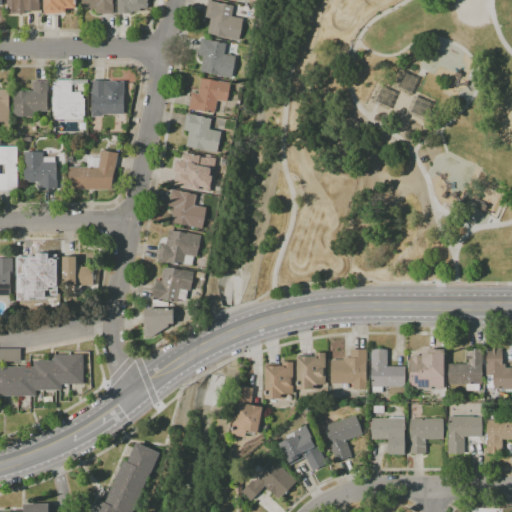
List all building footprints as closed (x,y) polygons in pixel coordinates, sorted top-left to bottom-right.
[(40,11),(22,11),(22,6),(7,6),(7,0),(39,0),(39,3),(40,3),(40,11)] [(60,14),(44,14),(44,0),(76,0),(76,8),(66,8),(66,13),(60,13),(60,14)] [(114,14),(96,14),(96,9),(80,9),(80,0),(113,0),(113,4),(114,4),(114,14)] [(130,15),(120,15),(120,13),(118,13),(118,0),(148,0),(148,9),(146,9),(141,9),(140,9),(140,12),(132,12),(132,13),(130,13),(130,15)] [(239,41),(225,38),(225,37),(208,34),(211,19),(205,17),(209,1),(218,2),(218,3),(234,6),(232,17),(243,19),(239,41)] [(224,79),(217,78),(218,76),(206,73),(200,71),(203,57),(198,56),(201,38),(212,40),(211,41),(226,44),(225,54),(236,57),(232,78),(225,77),(224,79)] [(412,75),(398,71),(393,87),(407,91),(412,75)] [(215,114),(198,111),(189,109),(192,92),(198,94),(201,79),(218,82),(219,81),(231,83),(227,102),(217,100),(215,114)] [(83,120),(55,120),(55,116),(53,116),(53,111),(52,111),(52,97),(53,97),(53,83),(55,83),(55,80),(67,80),(67,83),(69,83),(69,95),(83,95),(83,99),(84,99),(84,116),(83,116),(83,120)] [(92,133),(91,122),(96,122),(95,116),(92,116),(91,93),(92,93),(92,86),(91,86),(90,81),(109,81),(109,82),(111,82),(111,89),(110,89),(110,92),(122,92),(122,102),(125,102),(125,109),(124,109),(124,115),(98,115),(98,122),(99,123),(100,123),(101,124),(101,126),(102,127),(102,132),(92,133)] [(14,117),(13,92),(34,91),(33,82),(48,82),(48,87),(49,87),(49,93),(47,93),(48,112),(35,112),(35,117),(14,117)] [(10,122),(0,122),(0,90),(9,90),(9,107),(10,107),(10,122)] [(217,153),(204,150),(203,154),(197,152),(197,149),(185,146),(189,132),(183,130),(187,113),(197,115),(197,116),(212,119),(210,129),(222,132),(217,153)] [(119,134),(110,134),(110,130),(112,130),(113,127),(116,127),(116,126),(120,127),(119,134)] [(18,191),(0,191),(0,147),(18,147),(18,191)] [(111,190),(69,190),(68,168),(87,167),(88,158),(100,158),(101,150),(118,153),(111,190)] [(39,188),(39,182),(25,183),(24,153),(43,153),(43,157),(55,157),(55,163),(57,163),(57,187),(39,188)] [(199,192),(194,191),(194,189),(175,186),(178,167),(180,167),(180,168),(184,169),(187,155),(215,160),(212,179),(213,179),(211,192),(199,190),(199,192)] [(202,229),(188,226),(189,225),(171,222),(174,207),(169,206),(172,189),(182,191),(181,192),(197,195),(195,205),(206,207),(202,229)] [(192,266),(183,264),(183,266),(169,263),(158,261),(161,244),(166,245),(169,230),(186,233),(201,235),(197,257),(194,257),(192,266)] [(30,303),(17,303),(18,266),(31,266),(31,269),(41,269),(41,257),(57,257),(57,274),(54,274),(53,294),(30,294),(30,303)] [(84,292),(66,292),(66,286),(63,286),(63,257),(77,257),(77,264),(81,264),(81,267),(93,267),(93,285),(84,285),(84,292)] [(0,259),(13,259),(13,273),(11,273),(11,296),(0,296),(0,259)] [(178,303),(161,300),(153,298),(156,279),(159,279),(158,281),(162,281),(163,276),(162,276),(163,269),(164,269),(165,267),(181,270),(182,270),(194,272),(190,291),(188,291),(186,301),(180,300),(180,299),(178,299),(178,303)] [(145,337),(145,310),(173,309),(174,324),(169,324),(169,327),(151,337),(145,337)] [(25,335),(23,323),(56,316),(59,328),(25,335)] [(0,362),(0,349),(21,349),(21,362),(0,362)] [(444,389),(413,389),(410,387),(408,387),(407,374),(410,374),(410,357),(413,357),(413,356),(422,356),(422,353),(428,353),(427,350),(445,349),(444,389)] [(511,389),(494,389),(494,388),(487,388),(486,365),(488,365),(488,349),(502,349),(502,364),(505,364),(505,368),(511,368),(511,389)] [(367,390),(353,390),(353,384),(331,384),(331,360),(343,360),(343,358),(350,358),(350,350),(367,350),(367,390)] [(383,392),(371,392),(371,350),(388,350),(388,366),(405,366),(405,387),(383,387),(383,392)] [(479,391),(466,391),(466,384),(449,384),(449,364),(466,364),(466,350),(483,350),(483,364),(482,364),(482,385),(479,385),(479,391)] [(295,390),(314,390),(314,386),(324,386),(324,352),(311,352),(311,356),(295,357),(295,390)] [(36,396),(0,396),(0,367),(34,367),(34,361),(54,361),(54,355),(83,355),(83,384),(62,384),(62,390),(36,391),(36,396)] [(283,399),(265,399),(265,367),(267,367),(267,363),(280,363),(280,366),(282,366),(282,362),(295,362),(293,395),(285,394),(285,397),(283,399)] [(245,438),(231,435),(240,386),(253,389),(252,397),(253,397),(252,403),(250,403),(250,405),(263,407),(261,414),(263,414),(260,432),(259,431),(258,433),(247,431),(245,438)] [(337,462),(325,426),(356,415),(363,435),(347,440),(352,456),(337,462)] [(464,454),(447,454),(447,440),(449,440),(449,416),(474,416),(474,417),(480,417),(482,417),(482,437),(464,437),(464,454)] [(405,455),(388,455),(388,440),(372,439),(372,429),(369,429),(369,422),(372,422),(372,419),(389,419),(389,417),(404,417),(404,419),(405,419),(405,455)] [(426,454),(409,454),(409,439),(410,439),(410,419),(444,419),(444,439),(426,439),(426,454)] [(502,455),(487,455),(488,420),(511,420),(511,439),(502,439),(502,455)] [(313,471),(305,457),(290,466),(279,445),(288,440),(286,437),(306,426),(311,436),(312,436),(327,464),(313,471)] [(94,511),(100,501),(105,503),(124,461),(128,462),(136,443),(160,453),(133,511),(94,511)] [(280,501),(275,496),(274,496),(266,488),(267,487),(265,486),(262,489),(251,501),(242,492),(253,480),(254,482),(275,460),(297,482),(287,492),(288,493),(280,501)]
